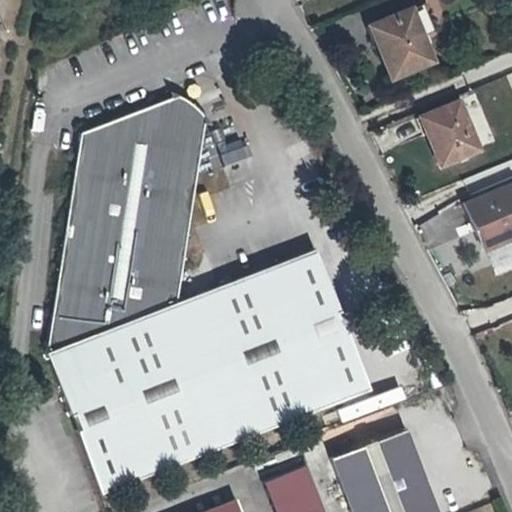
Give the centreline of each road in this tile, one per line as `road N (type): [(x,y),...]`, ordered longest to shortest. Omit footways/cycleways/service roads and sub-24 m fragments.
road 1 (unknown): [(279,6),(58,102),(43,116),(33,158),(20,502)]
road 2 (residential): [(274,0),(408,243),(511,482)]
